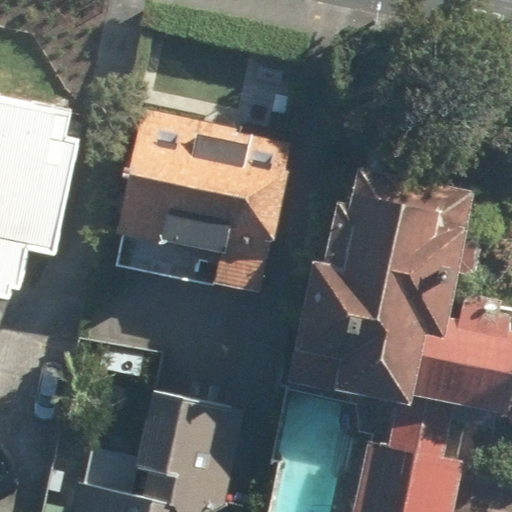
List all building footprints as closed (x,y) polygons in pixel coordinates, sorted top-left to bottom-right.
[(0,295),(17,298),(23,256),(50,260),(73,107),(0,95),(0,295)] [(277,282),(293,145),(205,135),(202,153),(144,146),(129,265),(277,282)] [(435,323),(451,199),(335,184),(331,214),(306,210),(297,276),(282,274),(269,365),(275,366),(272,388),(306,393),(305,404),(388,415),(389,406),(497,420),(508,333),(435,323)] [(215,511),(231,422),(136,405),(120,495),(64,485),(58,511),(215,511)] [(448,511),(459,461),(369,444),(355,511),(448,511)]
